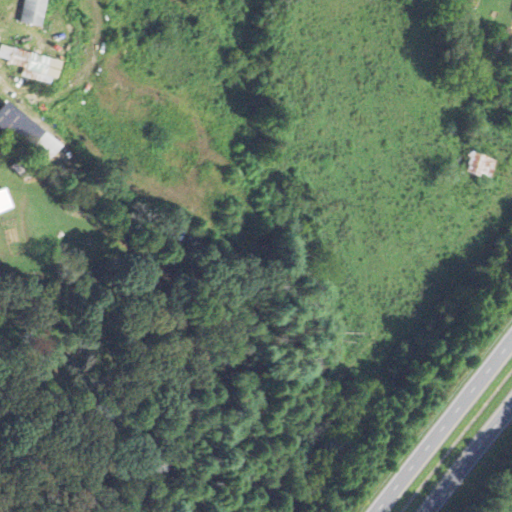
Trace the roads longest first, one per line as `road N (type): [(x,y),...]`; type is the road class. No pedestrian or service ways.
road 1 (trunk): [(511,336),(373,511)]
road 2 (trunk): [(422,511),(511,398)]
